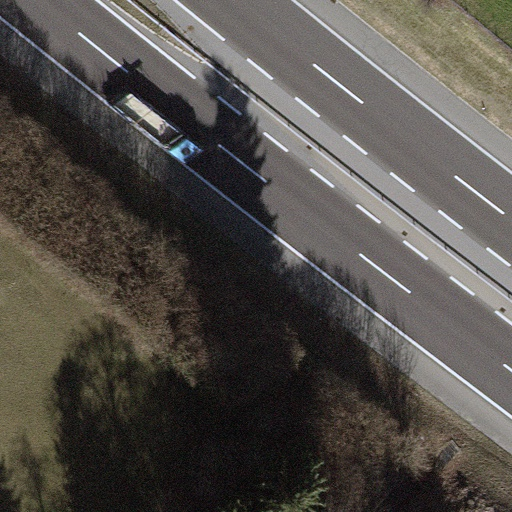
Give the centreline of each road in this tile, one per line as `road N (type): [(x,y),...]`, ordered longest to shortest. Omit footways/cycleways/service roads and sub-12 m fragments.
road 1 (motorway): [(35,0),(511,372)]
road 2 (motorway): [(511,217),(237,0)]
